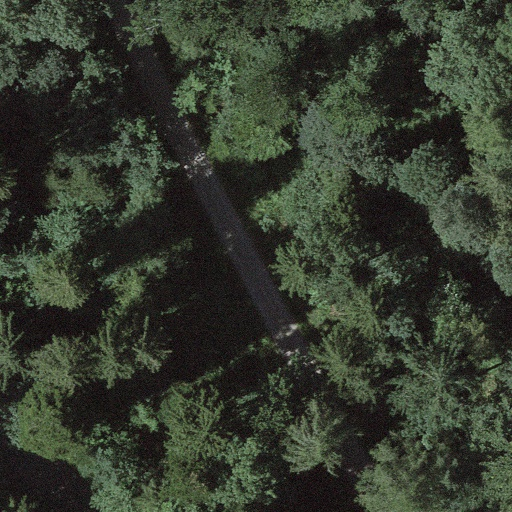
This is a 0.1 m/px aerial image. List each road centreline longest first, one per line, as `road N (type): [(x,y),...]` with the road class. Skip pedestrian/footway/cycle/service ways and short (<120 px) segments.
road 1 (track): [(124,0),(164,96),(358,467),(392,511)]
road 2 (unclassified): [(106,511),(0,414)]
